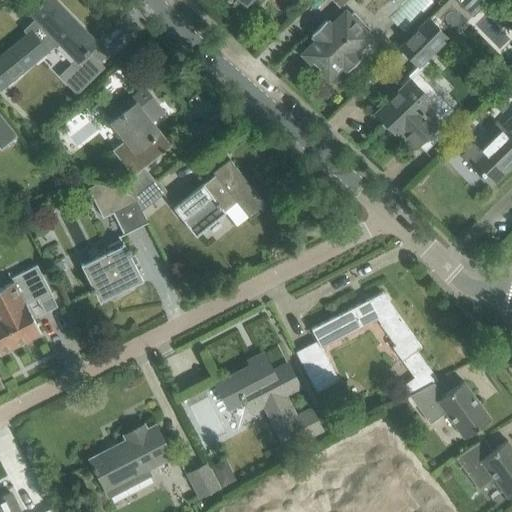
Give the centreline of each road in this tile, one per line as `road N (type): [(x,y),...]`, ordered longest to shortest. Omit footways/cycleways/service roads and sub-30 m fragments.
road 1 (residential): [(0,416),(392,219)]
road 2 (residential): [(392,219),(158,0)]
road 3 (residential): [(511,289),(458,277),(392,219)]
